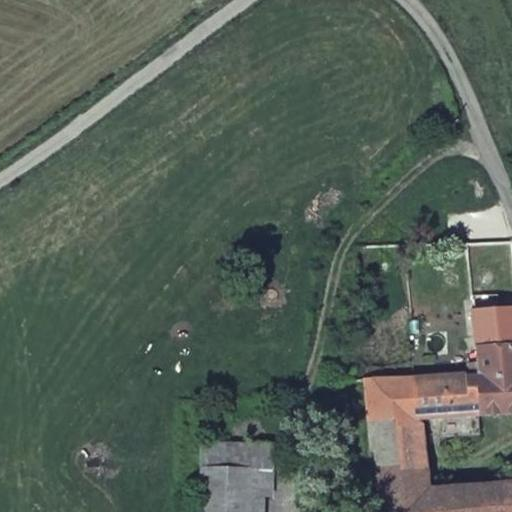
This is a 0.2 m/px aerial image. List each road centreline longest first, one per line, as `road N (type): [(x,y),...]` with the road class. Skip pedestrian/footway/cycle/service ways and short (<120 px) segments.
road 1 (unclassified): [(0,181),(248,0)]
road 2 (unclassified): [(406,0),(449,56),(511,211)]
